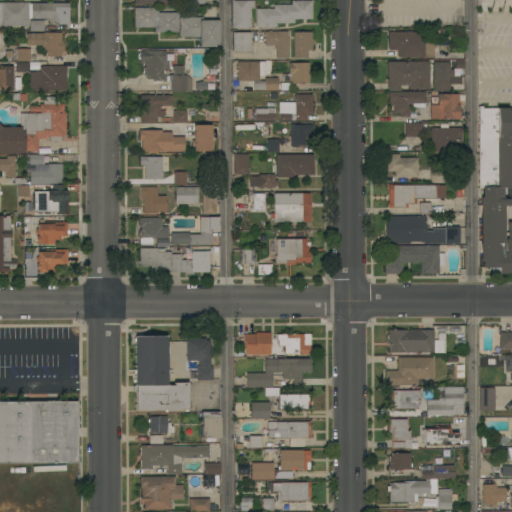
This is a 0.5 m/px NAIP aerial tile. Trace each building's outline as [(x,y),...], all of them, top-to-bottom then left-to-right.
[(230,1),(252,1),(252,8),(249,8),(249,29),(230,29),(230,1)] [(255,9),(273,9),(273,5),(291,5),(291,1),(311,1),(312,19),(294,20),(294,24),(276,24),(276,28),(255,28),(255,9)] [(0,3),(28,3),(28,4),(31,4),(31,3),(69,3),(69,25),(57,25),(57,23),(48,23),(48,19),(28,19),(28,26),(0,26),(0,3)] [(178,12),(178,18),(177,18),(177,31),(178,31),(178,32),(154,33),(154,27),(133,28),(133,8),(158,8),(158,13),(178,12)] [(199,47),(199,37),(179,38),(179,30),(179,21),(179,18),(203,18),(203,21),(218,21),(219,45),(215,45),(215,47),(199,47)] [(43,21),(43,31),(29,31),(29,21),(43,21)] [(288,32),(288,38),(289,49),(288,49),(288,58),(276,58),(276,50),(275,50),(274,46),(264,46),(264,32),(288,32)] [(293,32),(311,32),(312,51),(307,51),(307,58),(293,58),(293,32)] [(397,58),(397,51),(387,50),(388,32),(424,32),(424,42),(433,42),(433,58),(397,58)] [(43,33),(61,33),(61,40),(62,40),(62,43),(64,43),(64,50),(62,50),(62,52),(61,52),(61,57),(45,57),(45,51),(41,51),(41,46),(25,46),(25,33),(43,33)] [(251,53),(232,53),(232,33),(251,33),(251,53)] [(30,49),(30,61),(16,62),(16,49),(30,49)] [(165,82),(152,81),(152,80),(146,80),(146,76),(143,75),(143,64),(139,64),(139,51),(165,51),(165,61),(168,61),(168,69),(163,69),(163,75),(165,75),(165,82)] [(253,90),(253,81),(236,81),(236,62),(264,62),(264,76),(259,76),(259,81),(264,81),(264,78),(278,78),(278,90),(253,90)] [(428,62),(429,89),(408,89),(408,86),(400,86),(400,91),(388,91),(388,80),(387,80),(387,77),(386,77),(386,62),(428,62)] [(432,70),(434,70),(434,62),(440,62),(440,70),(449,70),(449,77),(460,76),(460,84),(449,85),(449,91),(433,91),(432,70)] [(28,63),(28,73),(15,73),(15,63),(28,63)] [(309,84),(291,84),(291,81),(281,82),(281,74),(288,74),(288,64),(308,63),(309,84)] [(12,90),(5,90),(5,88),(0,88),(0,66),(12,66),(12,90)] [(66,66),(66,74),(66,82),(66,85),(66,91),(40,92),(40,90),(29,90),(29,72),(39,72),(39,67),(41,67),(41,66),(66,66)] [(183,66),(183,75),(185,75),(191,80),(192,91),(170,92),(170,75),(173,75),(173,71),(171,71),(171,66),(183,66)] [(195,90),(195,82),(206,82),(206,90),(195,90)] [(424,92),(424,104),(424,108),(412,108),(412,104),(407,104),(407,109),(409,109),(409,117),(399,117),(399,114),(391,114),(391,105),(389,105),(389,102),(388,102),(388,92),(424,92)] [(459,120),(429,120),(429,105),(437,105),(437,94),(459,94),(459,120)] [(172,95),(172,106),(161,106),(161,111),(164,111),(164,116),(161,116),(161,118),(156,118),(156,124),(140,124),(140,106),(138,106),(138,95),(172,95)] [(279,121),(279,114),(278,114),(278,102),(294,102),(294,95),(312,95),(312,103),(314,103),(314,106),(312,106),(312,114),(307,114),(307,121),(279,121)] [(0,126),(1,127),(20,127),(19,114),(29,114),(29,106),(39,106),(39,104),(42,104),(42,97),(54,97),(54,100),(58,100),(58,104),(63,104),(63,113),(65,112),(65,131),(65,136),(62,136),(62,137),(60,137),(60,142),(49,142),(49,137),(44,137),(44,139),(37,139),(37,151),(24,151),(24,153),(0,153),(0,126)] [(480,198),(482,198),(482,188),(478,188),(478,107),(481,107),(481,109),(511,108),(511,188),(502,188),(502,199),(509,199),(509,206),(504,206),(504,253),(505,253),(505,239),(507,239),(507,222),(511,222),(511,274),(500,275),(499,268),(482,269),(482,261),(480,261),(480,198)] [(254,121),(254,109),(267,109),(267,108),(274,108),(274,121),(254,121)] [(186,110),(186,123),(172,123),(172,111),(186,110)] [(421,123),(421,137),(404,137),(404,123),(421,123)] [(193,125),(211,125),(211,150),(193,150),(193,146),(190,146),(190,141),(193,141),(193,125)] [(290,137),(289,137),(289,134),(290,134),(290,125),(312,125),(312,134),(308,134),(308,137),(305,137),(305,146),(297,146),(298,148),(290,148),(290,137)] [(430,153),(430,128),(460,128),(460,152),(430,153)] [(137,129),(161,129),(161,131),(171,131),(171,137),(184,137),(184,151),(174,151),(174,154),(145,154),(145,151),(140,151),(140,142),(137,142),(137,129)] [(266,140),(278,140),(278,153),(266,153),(266,140)] [(247,175),(233,175),(233,154),(248,155),(247,175)] [(394,177),(394,172),(386,172),(386,154),(399,154),(399,158),(417,158),(417,177),(394,177)] [(25,165),(25,160),(19,160),(19,155),(26,155),(42,155),(42,165),(25,165)] [(276,178),(276,175),(274,175),(274,181),(277,181),(277,186),(274,186),(274,188),(259,188),(259,187),(249,187),(249,176),(258,176),(258,175),(271,175),(271,156),(275,156),(275,155),(313,155),(313,175),(294,175),(294,178),(276,178)] [(14,158),(15,158),(15,162),(14,162),(14,178),(6,178),(6,176),(3,176),(3,171),(0,171),(0,159),(6,159),(6,156),(14,156),(14,158)] [(161,173),(162,173),(162,178),(163,178),(163,180),(144,180),(144,166),(139,166),(139,157),(161,157),(161,173)] [(29,171),(47,171),(47,164),(61,164),(61,184),(29,184),(29,171)] [(430,184),(429,169),(464,169),(464,183),(430,184)] [(192,182),(192,180),(188,180),(188,175),(192,175),(192,171),(204,171),(204,175),(207,174),(207,180),(200,180),(200,182),(192,182)] [(173,172),(185,172),(185,185),(173,185),(173,184),(171,184),(171,174),(173,174),(173,172)] [(52,191),(52,185),(63,185),(63,191),(67,191),(67,201),(63,201),(63,215),(56,215),(55,212),(33,213),(33,209),(25,209),(25,203),(33,203),(33,191),(52,191)] [(388,208),(387,207),(386,205),(387,203),(388,202),(388,186),(445,185),(445,198),(434,199),(415,199),(415,204),(406,204),(406,208),(388,208)] [(28,197),(16,197),(16,186),(28,186),(28,197)] [(142,199),(140,199),(140,196),(139,196),(139,187),(156,187),(156,196),(165,196),(165,212),(156,212),(156,214),(143,214),(142,199)] [(197,187),(197,204),(174,204),(174,187),(197,187)] [(202,190),(215,190),(215,215),(202,215),(202,190)] [(252,194),(263,194),(264,210),(252,210),(252,194)] [(310,222),(273,222),(273,194),(310,194),(310,222)] [(419,214),(419,203),(430,203),(430,214),(419,214)] [(9,229),(10,229),(11,238),(9,238),(9,263),(16,263),(16,268),(14,269),(13,270),(11,270),(10,269),(9,268),(9,267),(8,267),(8,272),(0,272),(0,216),(3,216),(3,219),(4,218),(4,217),(5,216),(6,216),(7,216),(8,216),(9,217),(9,229)] [(386,244),(386,216),(425,216),(425,231),(431,231),(431,229),(443,229),(443,227),(459,227),(459,244),(386,244)] [(24,219),(28,217),(31,220),(31,225),(27,227),(23,224),(24,219)] [(189,233),(189,235),(199,235),(199,217),(218,217),(219,229),(218,229),(218,231),(210,231),(210,234),(211,233),(211,245),(188,246),(188,244),(170,245),(170,233),(189,233)] [(161,218),(161,227),(168,227),(168,239),(152,239),(152,245),(139,245),(139,239),(138,239),(138,230),(141,230),(141,227),(138,227),(138,218),(161,218)] [(66,222),(66,236),(63,236),(63,237),(59,237),(59,240),(53,240),(53,244),(45,245),(38,245),(38,242),(36,242),(36,237),(38,237),(38,235),(35,235),(35,229),(38,229),(38,225),(45,225),(45,222),(66,222)] [(305,239),(305,248),(307,248),(307,252),(309,252),(309,263),(294,263),(294,265),(274,265),(274,256),(275,256),(275,239),(305,239)] [(438,274),(420,274),(420,262),(401,262),(401,274),(384,274),(384,246),(438,245),(438,274)] [(156,248),(156,249),(164,249),(164,252),(170,252),(171,255),(180,255),(180,260),(191,260),(191,252),(210,251),(210,254),(208,254),(208,272),(193,272),(193,275),(184,275),(184,272),(167,272),(167,269),(153,269),(153,268),(152,268),(152,265),(139,265),(139,264),(137,264),(137,261),(139,261),(138,249),(156,248)] [(241,250),(254,249),(255,264),(241,265),(241,250)] [(37,256),(37,252),(44,252),(44,250),(66,250),(66,264),(63,264),(63,265),(60,265),(60,268),(54,268),(54,272),(46,272),(46,273),(37,273),(37,272),(36,272),(36,264),(37,264),(37,263),(35,263),(35,258),(37,256)] [(257,275),(257,265),(271,265),(271,275),(257,275)] [(387,353),(387,330),(433,330),(433,353),(387,353)] [(511,349),(499,349),(499,333),(511,332),(511,349)] [(245,355),(245,349),(242,349),(242,334),(255,334),(255,333),(270,333),(270,355),(245,355)] [(303,334),(310,334),(310,346),(309,346),(309,355),(284,355),(284,346),(277,346),(277,340),(276,340),(276,334),(303,334)] [(187,404),(190,404),(190,409),(187,409),(187,412),(184,412),(184,410),(166,410),(166,412),(164,412),(164,411),(135,411),(135,392),(132,392),(132,386),(135,386),(135,374),(133,374),(133,370),(134,370),(134,336),(166,336),(167,371),(168,375),(166,375),(166,386),(174,386),(174,383),(187,383),(187,404)] [(185,338),(205,338),(205,340),(209,340),(209,367),(212,367),(212,380),(196,380),(196,369),(186,369),(186,361),(185,338)] [(511,355),(504,355),(503,371),(511,371),(511,355)] [(432,358),(432,379),(416,379),(416,386),(384,386),(384,371),(397,371),(397,358),(432,358)] [(246,388),(245,373),(264,373),(264,359),(310,359),(310,372),(300,372),(300,386),(293,386),(293,379),(282,379),(281,373),(272,373),(272,387),(246,388)] [(264,396),(264,388),(277,388),(277,396),(264,396)] [(425,400),(438,400),(439,394),(442,394),(442,389),(461,388),(462,416),(439,416),(439,415),(426,415),(425,400)] [(478,411),(478,388),(493,388),(493,411),(478,411)] [(388,409),(388,391),(419,390),(419,394),(421,394),(421,399),(419,399),(419,401),(416,401),(416,403),(420,403),(420,410),(417,410),(417,409),(388,409)] [(278,409),(278,395),(308,394),(308,402),(308,406),(307,406),(307,409),(278,409)] [(0,401),(76,401),(76,463),(0,463),(0,401)] [(250,402),(269,402),(269,419),(249,419),(250,402)] [(219,412),(219,418),(220,417),(220,438),(202,438),(201,417),(200,416),(201,412),(219,412)] [(166,416),(166,419),(167,419),(168,421),(166,421),(166,423),(170,423),(170,427),(173,427),(173,433),(166,433),(157,434),(157,433),(148,433),(148,432),(147,432),(147,424),(148,424),(148,417),(166,416)] [(406,420),(406,431),(409,431),(409,440),(410,440),(410,449),(391,449),(391,442),(403,442),(403,440),(387,440),(387,426),(388,426),(388,420),(406,420)] [(309,422),(309,438),(303,438),(303,447),(288,447),(288,438),(267,438),(266,422),(309,422)] [(423,445),(423,429),(434,429),(434,425),(449,425),(449,433),(457,433),(457,436),(460,436),(460,441),(457,441),(457,446),(423,445)] [(148,435),(162,435),(162,444),(148,444),(148,435)] [(249,448),(248,436),(260,436),(261,448),(249,448)] [(171,445),(171,447),(208,446),(209,458),(180,458),(180,475),(165,475),(165,465),(151,466),(151,469),(140,469),(140,446),(171,445)] [(301,450),(301,451),(310,451),(310,463),(309,463),(309,470),(296,470),(290,470),(290,471),(279,471),(279,470),(277,470),(277,466),(279,466),(279,450),(301,450)] [(409,468),(412,468),(412,470),(388,470),(388,460),(388,456),(390,456),(390,453),(410,453),(409,468)] [(219,463),(219,474),(203,475),(203,463),(219,463)] [(236,475),(236,463),(248,463),(248,475),(236,475)] [(251,480),(250,463),(272,463),(272,470),(277,469),(277,472),(291,472),(291,479),(273,479),(273,480),(251,480)] [(454,466),(454,479),(421,479),(421,471),(431,471),(431,466),(454,466)] [(500,466),(511,466),(511,476),(501,477),(500,466)] [(174,477),(174,488),(182,488),(182,500),(169,500),(169,510),(143,510),(143,504),(141,504),(140,488),(139,488),(139,477),(174,477)] [(410,502),(410,505),(407,505),(407,502),(389,502),(388,492),(386,492),(386,487),(389,487),(389,483),(403,483),(403,481),(425,481),(425,480),(428,480),(428,479),(436,479),(436,494),(424,494),(424,496),(416,496),(416,502),(410,502)] [(309,482),(309,497),(306,497),(306,501),(277,501),(277,492),(271,492),(271,490),(267,490),(267,483),(279,483),(309,482)] [(495,485),(495,488),(505,488),(505,502),(495,502),(495,505),(494,505),(494,506),(492,506),(492,505),(482,505),(482,496),(481,496),(481,494),(482,494),(482,485),(495,485)] [(450,509),(435,510),(435,496),(437,496),(437,490),(450,489),(450,509)] [(239,507),(239,498),(251,498),(251,507),(239,507)] [(189,511),(188,499),(208,499),(209,511),(189,511)] [(273,511),(262,511),(261,499),(272,499),(273,511)]
